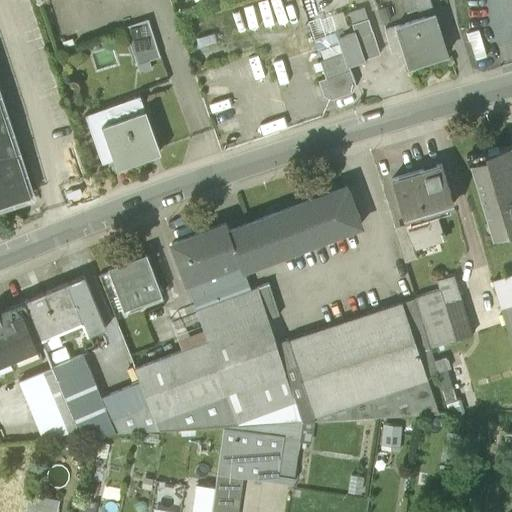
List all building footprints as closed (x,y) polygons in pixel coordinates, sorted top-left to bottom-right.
[(403,0),(408,11),(418,8),(420,13),(424,11),(426,17),(434,14),(429,0),(403,0)] [(310,23),(323,59),(342,53),(346,65),(348,65),(379,53),(363,6),(310,23)] [(426,17),(396,27),(403,50),(407,62),(446,49),(434,14),(426,17)] [(148,20),(125,28),(132,51),(155,43),(148,20)] [(395,26),(384,30),(392,54),(403,50),(396,27),(395,26)] [(155,43),(132,51),(136,64),(149,60),(160,56),(155,43)] [(323,59),(320,60),(325,77),(326,78),(350,70),(348,65),(346,65),(342,53),(323,59)] [(149,60),(136,64),(139,72),(151,68),(149,60)] [(350,70),(326,78),(325,77),(317,80),(321,93),(329,97),(350,90),(354,83),(350,70)] [(139,95),(106,107),(111,122),(145,110),(139,95)] [(114,159),(102,125),(111,122),(106,107),(84,115),(102,164),(114,159)] [(0,159),(15,154),(0,108),(0,159)] [(111,122),(102,125),(114,159),(117,166),(159,151),(158,149),(145,110),(111,122)] [(511,144),(486,152),(488,157),(471,162),(493,238),(511,232),(511,206),(511,203),(511,202),(511,144)] [(15,154),(0,159),(0,204),(29,195),(15,154)] [(442,163),(393,178),(407,223),(411,235),(412,235),(415,242),(443,234),(436,209),(454,203),(442,163)] [(254,220),(229,230),(227,223),(172,243),(197,310),(252,289),(244,269),(269,259),(361,226),(354,206),(347,187),(254,220)] [(407,223),(394,227),(405,262),(419,258),(415,242),(412,235),(411,235),(407,223)] [(146,253),(109,267),(124,309),(162,295),(146,253)] [(511,274),(493,280),(501,307),(511,304),(511,274)] [(85,276),(67,284),(82,321),(88,335),(106,327),(85,276)] [(438,284),(439,289),(455,341),(473,335),(455,279),(438,284)] [(208,340),(241,426),(302,422),(314,422),(287,339),(269,283),(252,289),(197,310),(198,313),(208,340)] [(67,284),(25,301),(40,338),(82,321),(67,284)] [(455,341),(439,289),(415,296),(430,348),(455,341)] [(415,296),(287,339),(314,422),(451,413),(430,348),(415,296)] [(0,362),(43,345),(40,338),(25,301),(1,310),(0,307),(0,362)] [(511,304),(501,307),(511,346),(511,304)] [(174,322),(185,349),(208,340),(198,313),(174,322)] [(185,349),(135,368),(140,381),(141,383),(151,407),(156,420),(225,393),(237,426),(241,426),(208,340),(185,349)] [(83,353),(52,366),(70,410),(101,397),(83,353)] [(52,366),(20,379),(44,438),(80,436),(70,410),(52,366)] [(140,381),(121,389),(130,411),(141,407),(143,411),(151,407),(141,383),(140,381)] [(121,389),(101,397),(110,419),(130,411),(121,389)] [(110,419),(101,397),(70,410),(80,436),(116,434),(110,419)] [(110,419),(116,434),(124,433),(156,420),(151,407),(143,411),(141,407),(130,411),(110,419)] [(236,511),(242,477),(293,483),(302,422),(241,426),(237,426),(224,427),(215,490),(211,511),(236,511)] [(381,423),(381,447),(400,446),(399,423),(381,423)] [(211,511),(215,490),(197,487),(192,511),(211,511)] [(57,511),(59,501),(29,494),(24,511),(57,511)]
